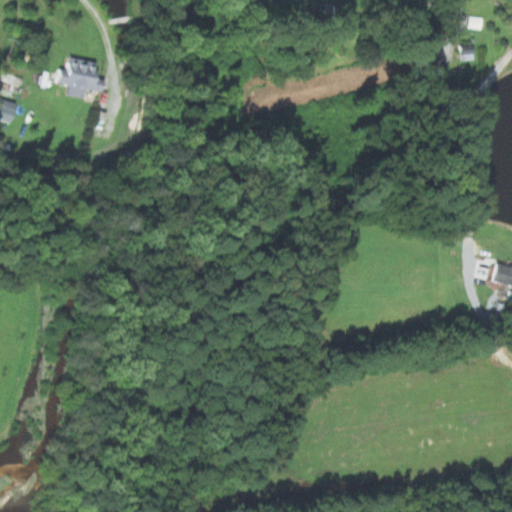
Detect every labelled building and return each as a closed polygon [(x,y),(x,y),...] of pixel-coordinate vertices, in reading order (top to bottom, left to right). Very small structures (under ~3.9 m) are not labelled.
[(471,60),(471,45),(456,45),(456,60),(471,60)] [(439,51),(412,52),(413,76),(440,74),(439,51)] [(95,92),(96,78),(87,77),(88,62),(62,59),(61,69),(52,68),(50,83),(63,85),(61,96),(77,98),(78,90),(95,92)] [(12,102),(0,98),(0,121),(5,123),(12,102)] [(511,267),(491,263),(487,280),(511,286),(511,267)]
